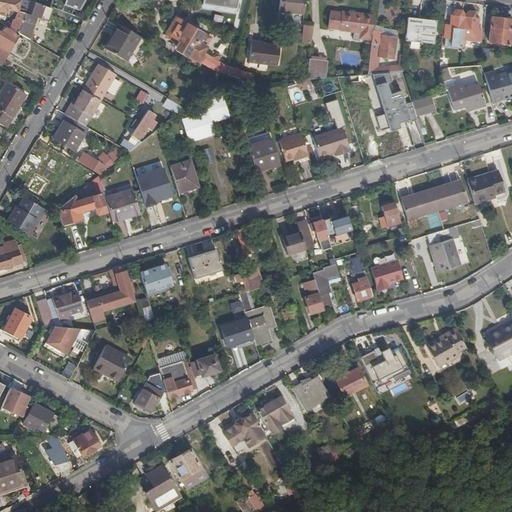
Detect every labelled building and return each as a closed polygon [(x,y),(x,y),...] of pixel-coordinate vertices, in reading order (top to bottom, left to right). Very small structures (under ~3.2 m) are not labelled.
[(0,19),(1,20),(19,31),(21,30),(30,1),(26,0),(0,0),(0,11),(9,13),(10,10),(16,11),(13,19),(0,15),(0,19)] [(44,5),(45,4),(32,0),(30,0),(30,1),(21,30),(19,31),(33,39),(36,34),(31,31),(36,18),(50,22),(55,8),(44,5)] [(53,0),(51,6),(72,13),(74,7),(79,10),(84,0),(53,0)] [(239,0),(203,0),(203,4),(238,9),(239,0)] [(304,14),(305,0),(281,0),(281,11),(304,14)] [(373,25),(375,14),(341,9),(341,11),(330,10),(328,26),(339,27),(339,29),(354,30),(354,38),(360,39),(361,37),(371,38),(373,29),(373,25)] [(462,38),(464,14),(462,14),(462,12),(461,10),(455,9),(453,11),(453,13),(450,12),(449,25),(445,25),(444,36),(445,36),(451,37),(458,38),(462,38)] [(466,14),(464,14),(462,38),(465,39),(479,40),(481,29),(477,29),(478,15),(475,15),(476,13),(474,11),(469,10),(467,12),(466,14)] [(488,40),(510,42),(511,22),(511,17),(491,15),(488,40)] [(420,19),(407,18),(404,41),(433,44),(436,22),(420,20),(420,19)] [(198,60),(206,46),(211,37),(191,26),(192,23),(188,21),(184,27),(174,21),(169,29),(170,33),(177,37),(174,41),(172,45),(194,58),(193,60),(196,62),(197,60),(198,60)] [(0,64),(3,59),(19,31),(5,25),(2,28),(0,27),(0,64)] [(142,38),(121,25),(107,49),(127,61),(142,38)] [(397,27),(383,26),(382,30),(382,33),(396,35),(397,27)] [(373,29),(371,38),(371,42),(380,43),(379,53),(370,51),(368,62),(368,66),(367,71),(367,74),(376,73),(376,66),(378,55),(394,56),(396,35),(382,33),(382,30),(373,29)] [(177,37),(170,33),(168,37),(174,41),(177,37)] [(451,46),(451,37),(445,36),(443,45),(451,46)] [(461,48),(462,38),(458,38),(451,37),(451,46),(450,47),(461,48)] [(249,57),(277,60),(280,43),(252,39),(249,57)] [(209,48),(206,46),(198,60),(201,62),(209,48)] [(308,78),(326,77),(328,62),(310,60),(308,78)] [(227,68),(226,73),(238,77),(239,67),(228,64),(227,68)] [(117,75),(99,65),(85,90),(102,100),(117,75)] [(376,66),(376,73),(387,72),(393,71),(392,65),(376,66)] [(239,67),(238,77),(256,83),(259,73),(239,67)] [(448,67),(439,67),(439,71),(442,80),(450,77),(448,67)] [(482,72),(491,101),(511,93),(511,69),(497,73),(496,68),(482,72)] [(287,90),(295,88),(293,80),(285,81),(287,90)] [(0,90),(0,108),(14,117),(28,93),(6,81),(0,90)] [(386,83),(389,92),(395,90),(392,81),(386,83)] [(452,104),(464,101),(468,99),(470,104),(472,108),(485,104),(478,83),(465,88),(463,83),(447,88),(452,104)] [(78,98),(69,114),(87,125),(102,100),(85,90),(83,90),(78,98)] [(143,103),(147,94),(139,90),(134,99),(143,103)] [(188,104),(169,93),(167,97),(171,100),(183,108),(188,104)] [(434,110),(429,95),(411,101),(415,116),(419,115),(434,110)] [(75,96),(66,112),(67,114),(69,114),(78,98),(75,96)] [(204,101),(207,111),(209,111),(212,122),(213,122),(213,123),(230,117),(222,96),(204,101)] [(166,108),(175,114),(183,108),(171,100),(166,108)] [(327,102),(332,128),(342,126),(337,100),(327,102)] [(133,134),(140,138),(155,112),(149,108),(133,134)] [(209,111),(207,111),(208,112),(182,120),(189,142),(217,133),(213,123),(213,122),(212,122),(209,111)] [(69,114),(67,114),(54,136),(75,148),(89,126),(87,125),(69,114)] [(298,155),(299,158),(308,155),(299,124),(280,130),(282,137),(280,138),(285,159),(293,157),(298,155)] [(333,152),(334,155),(349,150),(342,127),(312,136),(318,157),(333,152)] [(162,136),(160,131),(160,128),(159,128),(141,141),(144,146),(152,141),(153,142),(162,136)] [(270,130),(246,137),(248,144),(272,137),(270,130)] [(124,137),(120,144),(129,149),(132,142),(124,137)] [(248,144),(256,170),(280,162),(272,137),(248,144)] [(142,150),(138,144),(132,149),(129,151),(130,154),(131,158),(142,150)] [(41,162),(49,149),(42,145),(34,158),(41,162)] [(115,161),(122,154),(117,147),(107,154),(115,161)] [(102,173),(110,166),(97,158),(85,150),(79,159),(102,173)] [(110,166),(116,162),(115,161),(107,154),(104,151),(97,158),(110,166)] [(58,191),(66,197),(85,172),(67,159),(59,169),(69,177),(58,191)] [(190,161),(171,166),(180,195),(198,189),(190,161)] [(465,178),(473,201),(503,191),(496,168),(465,178)] [(28,172),(20,185),(33,193),(39,182),(41,179),(28,172)] [(97,193),(104,190),(100,175),(93,180),(97,193)] [(429,188),(435,209),(466,200),(460,181),(444,186),(444,183),(429,188)] [(43,199),(49,189),(39,182),(33,193),(43,199)] [(108,201),(114,221),(141,212),(131,182),(105,191),(108,201)] [(406,218),(435,209),(429,188),(414,192),(415,195),(400,199),(406,218)] [(59,213),(63,224),(84,217),(81,209),(108,201),(105,191),(104,190),(97,193),(78,199),(77,193),(59,208),(59,213)] [(157,215),(175,209),(170,191),(151,196),(157,215)] [(37,217),(43,207),(25,195),(15,212),(13,211),(7,219),(29,233),(39,218),(37,217)] [(382,214),(385,224),(398,220),(392,202),(379,206),(382,214)] [(358,218),(354,205),(344,209),(347,221),(358,218)] [(302,243),(304,247),(311,245),(303,220),(296,223),(297,227),(302,243)] [(322,253),(330,251),(322,222),(312,225),(313,230),(317,243),(319,242),(322,253)] [(357,228),(359,235),(371,231),(368,224),(357,228)] [(344,237),(350,236),(347,225),(341,227),(344,237)] [(253,250),(245,227),(236,229),(244,253),(253,250)] [(290,248),(302,243),(297,227),(280,233),(285,249),(290,248)] [(458,265),(446,228),(441,229),(425,234),(436,272),(458,265)] [(22,263),(28,261),(21,237),(15,239),(22,263)] [(0,269),(22,263),(15,239),(4,242),(5,246),(0,247),(0,269)] [(306,255),(304,247),(302,243),(290,248),(294,259),(306,255)] [(187,257),(194,278),(222,270),(215,248),(187,257)] [(364,279),(365,279),(358,257),(346,261),(348,270),(352,283),(364,279)] [(369,267),(375,289),(390,284),(389,280),(400,276),(395,259),(369,267)] [(326,277),(337,274),(337,272),(335,265),(334,262),(329,263),(310,269),(312,276),(315,284),(317,291),(322,308),(324,314),(326,314),(324,308),(331,305),(327,291),(329,290),(327,283),(326,277)] [(146,293),(172,285),(165,263),(138,271),(146,293)] [(345,275),(341,263),(335,265),(337,272),(337,274),(339,277),(345,275)] [(87,304),(95,328),(107,327),(103,310),(134,301),(133,299),(137,298),(126,265),(114,269),(120,290),(97,297),(99,301),(87,304)] [(246,290),(264,285),(258,266),(253,267),(253,269),(234,274),(234,276),(236,282),(244,280),(246,287),(239,289),(240,292),(246,290)] [(114,288),(85,297),(87,304),(99,301),(97,297),(120,290),(114,269),(109,270),(114,288)] [(337,274),(326,277),(327,283),(339,279),(339,277),(337,274)] [(315,284),(312,276),(303,279),(306,287),(315,284)] [(369,296),(364,279),(352,283),(351,283),(356,299),(369,296)] [(275,293),(272,283),(267,284),(270,295),(275,293)] [(54,325),(73,326),(68,313),(82,308),(77,290),(53,298),(56,309),(49,310),(53,322),(54,325)] [(267,326),(276,324),(270,305),(253,311),(246,290),(240,292),(246,313),(254,336),(256,343),(271,339),(267,326)] [(308,312),(322,308),(317,291),(303,296),(308,312)] [(37,303),(44,325),(53,322),(49,310),(46,300),(37,303)] [(281,309),(291,306),(289,300),(279,303),(281,309)] [(150,305),(141,307),(144,320),(152,318),(150,305)] [(295,321),(291,306),(281,309),(286,323),(295,321)] [(6,329),(23,336),(33,314),(15,307),(6,329)] [(254,336),(246,313),(218,323),(225,343),(226,345),(233,343),(254,336)] [(148,329),(160,326),(157,318),(145,322),(148,329)] [(509,353),(511,358),(511,324),(499,332),(497,330),(488,336),(501,358),(509,353)] [(54,328),(46,342),(66,353),(80,327),(73,326),(54,325),(54,328)] [(448,337),(428,348),(435,360),(437,359),(442,366),(451,360),(460,356),(458,353),(466,348),(456,329),(447,335),(448,337)] [(94,366),(118,379),(129,357),(104,343),(94,366)] [(235,351),(233,343),(226,345),(225,343),(222,343),(225,354),(235,351)] [(374,350),(359,357),(376,395),(411,380),(396,345),(375,354),(374,350)] [(435,360),(428,348),(426,349),(439,374),(455,366),(451,360),(442,366),(437,359),(435,360)] [(159,368),(183,360),(185,368),(188,367),(183,350),(156,359),(159,365),(159,368)] [(197,359),(201,374),(219,369),(215,353),(197,359)] [(159,368),(159,365),(147,359),(145,363),(161,371),(159,368)] [(197,359),(189,361),(191,366),(194,376),(201,374),(197,359)] [(161,371),(168,396),(176,393),(177,394),(192,389),(185,368),(183,360),(159,368),(161,371)] [(192,389),(198,387),(194,376),(191,366),(188,367),(185,368),(192,389)] [(368,385),(359,367),(335,379),(343,397),(368,385)] [(335,404),(318,376),(303,385),(302,382),(292,388),(309,418),(335,404)] [(23,382),(14,378),(9,390),(5,398),(23,407),(28,396),(19,391),(23,382)] [(160,391),(143,382),(134,399),(151,409),(160,391)] [(22,416),(26,408),(23,407),(5,398),(2,405),(22,416)] [(255,409),(256,411),(273,402),(272,399),(255,409)] [(273,402),(256,411),(265,424),(266,424),(271,434),(281,428),(278,423),(292,416),(282,399),(274,404),(273,402)] [(34,402),(32,406),(40,410),(42,406),(34,402)] [(40,410),(32,406),(23,423),(34,428),(36,425),(43,429),(46,425),(54,429),(57,428),(63,417),(42,406),(40,410)] [(252,415),(223,432),(233,448),(244,441),(248,448),(266,437),(252,415)] [(278,423),(281,428),(295,420),(292,416),(278,423)] [(391,424),(388,417),(380,421),(383,428),(391,424)] [(13,434),(24,435),(27,429),(18,424),(13,434)] [(73,439),(78,446),(83,454),(99,444),(89,429),(73,439)] [(78,446),(73,439),(68,443),(72,450),(78,446)] [(321,454),(327,450),(324,446),(316,450),(318,455),(321,454)] [(167,460),(178,479),(197,469),(198,468),(188,449),(167,460)] [(0,493),(27,484),(16,451),(0,456),(0,493)] [(274,467),(279,465),(273,453),(268,456),(274,467)] [(180,495),(163,466),(146,475),(150,485),(142,489),(153,510),(180,495)] [(277,479),(285,473),(282,468),(274,473),(275,480),(277,479)] [(197,469),(178,479),(177,480),(182,488),(202,477),(197,469)] [(263,505),(256,492),(251,495),(259,508),(263,505)] [(247,498),(245,496),(235,501),(240,511),(250,511),(254,510),(247,498)]
